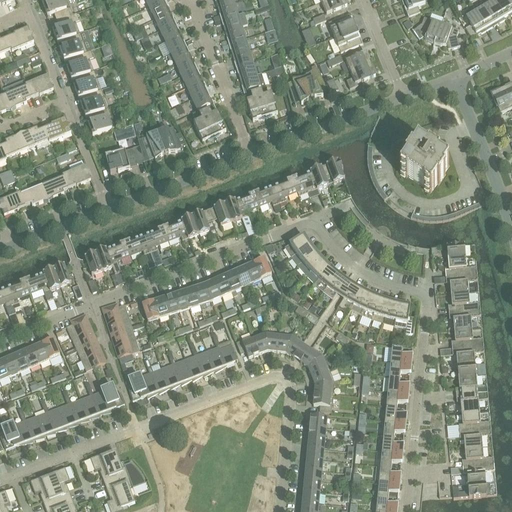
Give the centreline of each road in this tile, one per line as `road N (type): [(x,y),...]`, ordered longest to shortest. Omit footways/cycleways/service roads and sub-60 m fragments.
road 1 (residential): [(0,340),(315,226),(358,269),(426,300),(407,511)]
road 2 (residential): [(0,480),(279,376),(291,391),(280,511)]
road 3 (residential): [(250,155),(189,0)]
road 4 (unclassified): [(250,155),(403,97)]
road 5 (residential): [(511,230),(453,78)]
road 6 (unclassified): [(108,209),(250,155)]
